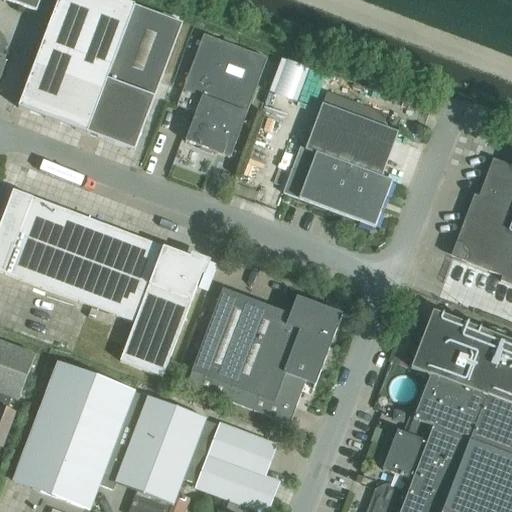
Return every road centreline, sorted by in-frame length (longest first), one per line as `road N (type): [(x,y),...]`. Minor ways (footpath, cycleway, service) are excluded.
road 1 (unclassified): [(0,131),(390,275)]
road 2 (unclassified): [(302,511),(390,275)]
road 3 (unclassified): [(390,275),(456,106)]
